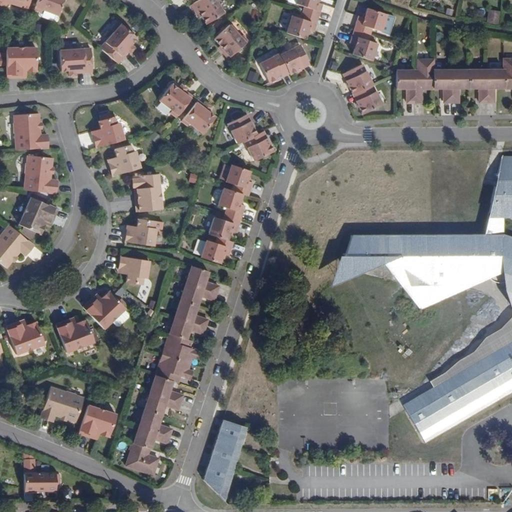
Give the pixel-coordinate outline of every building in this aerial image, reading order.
[(37,0),(35,9),(42,11),(43,9),(58,15),(63,0),(37,0)] [(199,16),(202,24),(222,12),(214,0),(192,0),(189,2),(196,17),(199,16)] [(317,0),(287,0),(288,1),(304,6),(301,11),(317,16),(323,3),(317,1),(317,0)] [(359,15),(356,23),(354,29),(370,34),(372,28),(381,31),(387,13),(368,7),(365,17),(359,15)] [(485,23),(497,23),(498,10),(486,9),(485,23)] [(317,16),(301,11),(298,18),(314,23),(317,16)] [(312,31),(314,23),(298,18),(288,15),(282,32),(303,38),(306,29),(312,31)] [(114,31),(100,47),(118,63),(129,50),(133,45),(131,43),(137,37),(121,23),(121,24),(118,22),(116,22),(112,26),(112,29),(114,31)] [(243,42),(227,23),(211,37),(225,58),(243,42)] [(354,29),(353,34),(350,42),(356,44),(353,54),(372,60),(377,43),(368,40),(370,34),(354,29)] [(69,70),(69,73),(76,72),(93,71),(91,48),(70,49),(70,46),(68,44),(62,45),(60,47),(61,49),(59,50),(61,70),(69,70)] [(289,72),(290,73),(303,67),(302,64),(308,60),(301,44),(280,54),(289,72)] [(37,70),(36,47),(6,47),(7,77),(22,76),(22,74),(27,74),(26,71),(37,70)] [(274,76),(276,79),(289,72),(280,54),(280,53),(260,62),(267,79),(274,76)] [(419,59),(419,70),(414,70),(415,102),(422,102),(422,89),(420,88),(420,85),(423,85),(423,86),(425,87),(434,87),(434,69),(434,59),(419,59)] [(346,71),(350,78),(346,80),(353,93),(356,91),(372,84),(363,63),(346,71)] [(234,66),(232,71),(242,75),(244,69),(234,66)] [(452,101),(452,69),(434,69),(434,87),(441,87),(443,86),(443,85),(446,85),(446,87),(444,89),(445,102),(452,101)] [(469,87),(469,69),(452,69),(452,101),(459,101),(459,89),(458,87),(458,85),(461,85),(462,87),(469,87)] [(487,101),(487,69),(469,69),(469,87),(476,87),(478,85),(478,84),(481,84),(481,87),(479,89),(479,101),(487,101)] [(505,87),(504,69),(487,69),(487,101),(494,101),(494,89),(493,87),(493,84),(496,84),(496,85),(497,87),(505,87)] [(415,102),(414,70),(396,70),(396,88),(404,87),(406,86),(406,85),(409,85),(409,88),(407,89),(407,102),(415,102)] [(177,116),(193,96),(180,86),(178,88),(171,83),(159,100),(172,110),(170,112),(177,116)] [(356,91),(359,98),(356,100),(363,113),(382,104),(372,84),(356,91)] [(209,111),(210,109),(198,99),(182,120),(188,125),(190,123),(203,133),(215,116),(209,111)] [(93,134),(96,147),(124,139),(119,122),(116,123),(114,116),(111,116),(110,111),(99,114),(101,119),(98,120),(101,128),(99,128),(100,132),(93,134)] [(48,147),(47,134),(40,134),(40,128),(40,122),(39,112),(14,114),(15,122),(14,122),(15,132),(17,149),(48,147)] [(244,140),(257,133),(251,120),(247,122),(244,115),(228,123),(237,143),(244,140)] [(267,145),(270,144),(264,130),(257,133),(244,140),(254,160),(270,152),(267,145)] [(109,162),(112,175),(140,167),(135,150),(132,151),(130,144),(114,148),(117,156),(115,157),(116,160),(109,162)] [(26,172),(24,189),(56,193),(57,180),(50,179),(51,172),(52,167),(53,157),(28,154),(27,162),(25,172),(26,172)] [(511,155),(503,156),(488,234),(506,234),(507,218),(511,218),(511,155)] [(232,164),(226,181),(235,184),(251,189),(253,182),(247,180),(251,170),(232,164)] [(133,175),(133,178),(132,178),(133,186),(134,186),(134,188),(137,188),(137,192),(135,192),(137,211),(162,208),(158,173),(133,175)] [(251,189),(235,184),(233,190),(243,193),(249,195),(251,189)] [(224,187),(218,204),(227,207),(243,212),(246,205),(240,203),(243,193),(233,190),(224,187)] [(52,222),(58,208),(31,196),(19,224),(41,233),(45,224),(48,225),(50,221),(52,222)] [(243,212),(227,207),(225,213),(226,213),(241,218),(243,212)] [(224,219),(214,216),(209,233),(218,236),(228,239),(231,230),(237,232),(239,224),(241,218),(226,213),(224,219)] [(127,228),(125,241),(154,245),(156,227),(153,227),(154,220),(138,218),(137,226),(135,225),(134,229),(127,228)] [(0,261),(6,267),(13,259),(16,255),(20,250),(26,255),(34,245),(9,224),(0,235),(0,261)] [(506,234),(355,235),(349,255),(341,255),(334,285),(387,263),(422,311),(507,273),(506,234)] [(228,239),(218,236),(216,242),(232,247),(234,241),(228,239)] [(229,255),(232,247),(216,242),(207,239),(201,256),(220,263),(223,253),(229,255)] [(147,277),(149,260),(121,255),(119,268),(126,269),(125,273),(127,273),(126,281),(142,284),(143,277),(147,277)] [(209,271),(192,265),(186,282),(217,292),(219,285),(207,281),(205,282),(203,281),(204,278),(204,279),(207,278),(209,271)] [(217,292),(186,282),(181,299),(198,305),(200,298),(199,296),(198,295),(199,292),(202,293),(203,295),(215,299),(217,292)] [(83,307),(104,328),(125,307),(109,290),(102,297),(99,295),(96,298),(94,297),(83,307)] [(198,305),(181,299),(175,316),(206,326),(208,319),(196,315),(194,316),(192,315),(193,312),(196,311),(198,305)] [(206,326),(175,316),(170,333),(187,338),(189,331),(188,329),(187,329),(188,326),(191,327),(192,329),(204,333),(206,326)] [(408,405),(428,441),(511,394),(511,318),(433,381),(436,388),(408,405)] [(56,324),(66,351),(94,341),(86,319),(77,322),(75,319),(71,321),(70,319),(56,324)] [(6,326),(17,354),(45,343),(36,321),(27,325),(26,322),(21,323),(20,321),(6,326)] [(187,338),(170,333),(165,346),(164,346),(162,353),(190,362),(192,356),(197,358),(200,350),(190,347),(185,345),(187,338)] [(160,361),(156,374),(173,380),(175,373),(181,375),(191,378),(193,370),(188,369),(190,362),(162,353),(160,361)] [(173,380),(156,374),(151,391),(181,401),(183,394),(171,390),(170,391),(167,391),(168,388),(169,388),(171,387),(173,380)] [(53,421),(55,414),(61,416),(67,418),(76,421),(84,398),(76,395),(77,394),(67,391),(67,392),(50,387),(41,417),(53,421)] [(181,401),(151,391),(145,408),(162,413),(164,407),(163,405),(162,405),(163,402),(166,403),(167,404),(179,408),(181,401)] [(109,436),(117,414),(88,404),(79,432),(93,437),(94,435),(98,436),(99,433),(109,436)] [(162,413),(145,408),(140,425),(170,435),(173,428),(161,424),(159,425),(156,424),(157,421),(158,421),(160,420),(162,413)] [(223,420),(203,481),(217,494),(224,487),(244,427),(223,420)] [(170,435),(140,425),(134,442),(149,446),(151,447),(153,440),(152,438),(151,438),(152,435),(155,436),(156,438),(168,442),(170,435)] [(134,442),(132,441),(130,448),(132,449),(127,465),(154,474),(159,458),(147,453),(149,446),(134,442)] [(24,469),(34,469),(34,459),(24,459),(24,469)] [(55,490),(55,488),(55,474),(23,474),(24,490),(55,490)]
